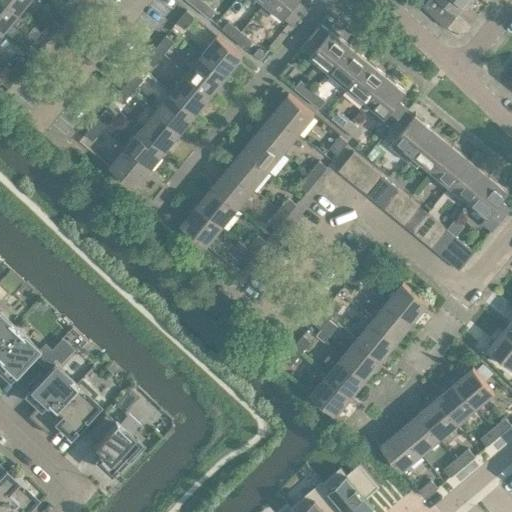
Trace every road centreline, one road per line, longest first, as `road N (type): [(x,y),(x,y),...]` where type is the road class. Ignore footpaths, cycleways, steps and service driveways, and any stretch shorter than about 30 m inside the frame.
road 1 (residential): [(263,316),(354,202),(465,291),(511,230)]
road 2 (residential): [(52,102),(136,0)]
road 3 (residential): [(61,511),(78,494),(0,422)]
